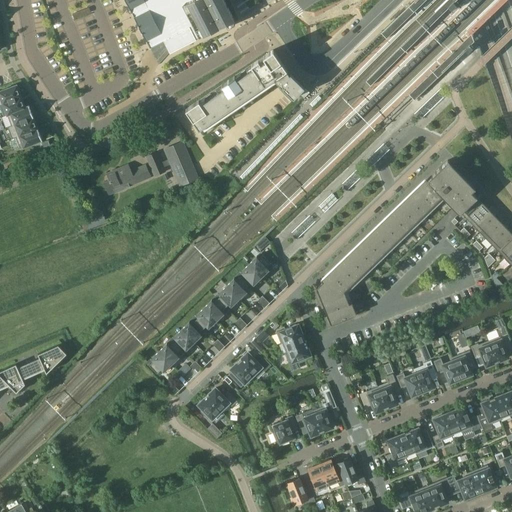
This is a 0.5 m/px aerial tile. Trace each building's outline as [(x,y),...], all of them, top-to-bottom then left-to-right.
[(224,0),(125,0),(127,3),(127,4),(127,5),(128,5),(132,13),(132,14),(133,15),(133,16),(134,16),(136,20),(135,20),(136,21),(138,25),(138,26),(139,26),(141,32),(142,33),(144,37),(144,38),(146,42),(147,43),(149,47),(149,48),(150,49),(150,48),(150,49),(151,48),(189,29),(192,34),(194,39),(169,52),(169,53),(170,53),(171,53),(171,52),(178,49),(179,49),(179,48),(186,44),(186,45),(187,45),(187,44),(195,40),(195,41),(195,40),(196,40),(195,40),(210,33),(211,35),(222,29),(221,27),(235,19),(224,0)] [(415,0),(410,5),(415,11),(426,0),(415,0)] [(89,3),(70,10),(73,19),(92,12),(89,3)] [(468,31),(462,36),(466,40),(470,36),(472,34),(468,31)] [(273,50),(185,109),(199,129),(273,78),(279,84),(293,98),(304,87),(290,73),(290,74),(286,68),(285,68),(284,66),(283,65),(273,50)] [(113,67),(103,71),(104,75),(113,72),(115,71),(113,67)] [(0,104),(21,97),(16,85),(0,90),(0,104)] [(305,88),(300,94),(304,98),(309,92),(305,88)] [(21,97),(0,104),(0,107),(3,116),(7,115),(25,108),(25,107),(21,97)] [(25,108),(7,115),(8,116),(11,125),(11,126),(34,118),(29,106),(25,107),(25,108)] [(11,125),(7,127),(8,128),(12,139),(16,137),(16,138),(38,129),(34,118),(11,126),(11,125)] [(38,129),(16,138),(20,149),(42,140),(38,129)] [(168,159),(163,162),(165,166),(170,164),(180,186),(198,178),(183,141),(164,149),(168,159)] [(157,152),(147,156),(154,175),(165,171),(163,167),(165,166),(163,162),(161,162),(157,152)] [(472,185),(448,160),(316,288),(331,325),(357,314),(348,292),(444,198),(459,214),(460,213),(460,212),(476,197),(468,188),(472,185)] [(150,177),(145,164),(131,170),(128,164),(107,173),(110,180),(104,183),(109,194),(115,192),(113,188),(127,182),(128,186),(150,177)] [(460,212),(460,213),(466,219),(480,205),(482,203),(476,197),(460,212)] [(482,203),(480,205),(466,219),(473,225),(483,215),(489,209),(482,203)] [(495,216),(489,209),(483,215),(473,225),(479,232),(486,225),(495,216)] [(102,211),(85,218),(88,228),(106,221),(102,211)] [(495,216),(486,225),(479,232),(485,238),(488,235),(501,222),(495,216)] [(508,229),(501,222),(488,235),(485,238),(491,245),(508,229)] [(511,237),(511,233),(508,229),(491,245),(498,251),(511,237)] [(254,247),(259,252),(270,242),(265,237),(254,247)] [(504,258),(511,249),(511,237),(498,251),(504,258)] [(271,264),(262,255),(258,258),(257,256),(249,264),(261,277),(269,269),(267,267),(271,264)] [(495,260),(492,257),(486,262),(488,267),(495,260)] [(253,284),(261,277),(249,264),(241,272),(242,274),(239,277),(248,286),(251,283),(253,284)] [(248,286),(239,277),(236,280),(234,278),(226,286),(238,298),(246,290),(245,289),(248,286)] [(503,284),(496,278),(493,281),(496,287),(503,284)] [(288,285),(285,280),(279,286),(283,290),(288,285)] [(230,306),(238,298),(226,286),(218,294),(220,295),(217,298),(225,307),(228,304),(230,306)] [(263,302),(266,299),(262,296),(257,301),(261,304),(263,302)] [(222,310),(225,307),(217,298),(214,301),(212,300),(204,308),(216,320),(224,312),(222,310)] [(269,303),(266,299),(263,302),(261,304),(264,308),(269,303)] [(208,328),(216,320),(204,308),(196,315),(197,317),(194,320),(203,329),(206,326),(208,328)] [(243,321),(240,317),(235,322),(238,326),(243,321)] [(200,332),(203,329),(194,320),(191,323),(190,321),(181,329),(188,336),(193,342),(202,334),(200,332)] [(247,325),(243,321),(238,326),(242,329),(247,325)] [(284,342),(302,334),(298,324),(292,326),(286,329),(277,333),(281,343),(284,342)] [(474,334),(471,328),(463,331),(466,337),(474,334)] [(188,336),(181,329),(173,337),(175,339),(172,342),(181,351),(184,348),(185,350),(193,342),(188,336)] [(269,335),(264,330),(257,337),(261,342),(269,335)] [(305,342),(302,334),(284,342),(281,343),(278,343),(283,354),(285,353),(287,351),(288,352),(306,344),(305,342)] [(499,336),(488,341),(497,362),(500,361),(508,358),(506,353),(511,350),(511,345),(508,336),(501,339),(499,336)] [(267,349),(256,337),(251,342),(262,353),(267,349)] [(213,344),(216,348),(221,343),(218,339),(213,344)] [(494,363),(497,362),(488,341),(478,345),(478,343),(471,346),(476,358),(482,356),(486,366),(494,363)] [(167,343),(159,351),(171,363),(179,356),(177,354),(181,351),(172,342),(169,345),(167,343)] [(225,346),(221,343),(216,348),(220,351),(225,346)] [(288,352),(285,353),(289,363),(292,371),(300,367),(298,363),(306,360),(305,357),(310,355),(307,347),(306,344),(288,352)] [(0,375),(1,376),(0,376),(0,388),(9,384),(16,392),(25,384),(22,378),(44,368),(46,373),(66,353),(58,345),(38,354),(40,358),(18,368),(16,364),(0,370),(0,375)] [(453,360),(461,379),(472,374),(470,370),(476,367),(469,350),(453,357),(452,357),(453,360)] [(149,364),(158,373),(161,369),(163,371),(171,363),(159,351),(151,359),(153,361),(149,364)] [(239,360),(255,377),(263,370),(263,369),(264,371),(271,365),(259,352),(253,358),(248,352),(243,357),(241,358),(239,360)] [(453,360),(444,364),(441,358),(434,361),(439,373),(445,371),(450,383),(461,379),(453,360)] [(321,368),(318,359),(312,362),(315,370),(321,368)] [(255,377),(239,360),(237,362),(236,364),(231,369),(233,371),(229,374),(241,387),(253,375),(255,377)] [(415,373),(423,392),(434,387),(431,380),(437,377),(430,360),(423,363),(424,365),(414,370),(415,373)] [(194,369),(199,364),(195,361),(190,366),(194,369)] [(186,363),(178,370),(183,375),(191,368),(186,363)] [(202,368),(199,364),(194,369),(197,373),(202,368)] [(423,392),(415,373),(405,377),(404,373),(397,376),(401,388),(407,385),(412,396),(423,392)] [(388,383),(378,387),(386,408),(389,407),(397,404),(392,391),(398,389),(392,374),(386,377),(388,383)] [(176,387),(170,392),(174,395),(179,390),(176,387)] [(384,409),(386,408),(378,387),(367,391),(360,394),(367,411),(374,409),(375,413),(383,409),(384,409)] [(206,396),(221,410),(229,403),(232,406),(237,401),(228,391),(223,396),(215,388),(209,394),(206,396)] [(334,400),(329,388),(322,391),(327,402),(327,403),(334,400)] [(511,390),(502,395),(510,416),(511,415),(511,390)] [(494,397),(492,398),(500,420),(501,419),(502,422),(511,418),(510,416),(502,395),(494,397)] [(224,414),(221,410),(206,396),(204,398),(205,398),(198,404),(202,408),(200,410),(206,416),(208,415),(216,422),(224,414)] [(476,408),(475,408),(478,415),(482,427),(485,432),(493,429),(491,423),(500,420),(492,398),(489,399),(481,403),(483,406),(476,408)] [(324,406),(313,410),(314,413),(322,432),(325,431),(324,430),(333,427),(331,422),(333,421),(330,413),(327,414),(326,409),(336,405),(334,400),(327,403),(327,402),(323,404),(324,406)] [(464,406),(453,410),(461,429),(462,432),(472,428),(473,431),(482,427),(478,415),(469,419),(464,406)] [(302,413),(296,416),(300,428),(307,425),(311,436),(319,433),(322,432),(314,413),(313,410),(313,409),(302,413)] [(451,433),(461,429),(453,410),(443,414),(451,433)] [(452,436),(451,433),(443,414),(433,419),(439,434),(433,437),(438,449),(444,446),(442,440),(452,436)] [(292,415),(286,418),(286,420),(273,425),(276,432),(273,433),(276,441),(279,440),(280,443),(281,442),(282,444),(289,441),(288,440),(294,437),(292,431),(291,430),(297,428),(292,415)] [(208,428),(217,437),(222,433),(213,423),(208,428)] [(407,432),(415,451),(416,453),(433,446),(427,433),(421,435),(418,428),(410,431),(407,432)] [(405,433),(397,436),(405,455),(405,454),(415,451),(407,432),(405,433)] [(405,454),(405,455),(397,436),(387,440),(389,446),(392,453),(386,455),(391,467),(397,465),(396,461),(406,457),(405,454)] [(511,455),(504,458),(502,452),(495,455),(500,467),(506,464),(511,477),(511,476),(511,455)] [(342,471),(346,483),(357,478),(359,483),(365,481),(360,469),(354,471),(349,458),(348,459),(347,458),(339,461),(339,462),(338,463),(341,471),(342,471)] [(321,464),(320,464),(328,485),(338,480),(340,485),(346,483),(342,471),(341,471),(336,473),(330,460),(329,461),(328,459),(320,463),(321,464)] [(314,482),(308,484),(310,489),(313,496),(329,489),(328,485),(320,464),(318,465),(318,464),(310,467),(310,468),(309,469),(314,482)] [(477,469),(485,490),(496,486),(493,480),(491,474),(487,465),(477,469)] [(467,476),(468,476),(475,495),(485,490),(477,469),(466,473),(467,476)] [(465,499),(475,495),(468,476),(467,476),(456,481),(453,475),(447,478),(453,494),(462,491),(465,499)] [(315,501),(313,496),(310,489),(304,491),(299,478),(295,480),(294,479),(286,482),(289,490),(290,490),(293,497),(292,497),(294,504),(307,498),(309,503),(315,501)] [(447,478),(429,485),(437,507),(440,506),(440,505),(447,502),(445,497),(453,494),(447,478)] [(429,485),(418,489),(427,510),(434,508),(435,508),(437,507),(429,485)] [(415,511),(422,511),(427,510),(418,489),(408,493),(408,491),(396,496),(401,509),(412,505),(414,508),(415,511)] [(357,511),(377,511),(373,501),(367,503),(369,508),(358,511),(357,511)] [(26,511),(21,503),(5,511),(26,511)]
